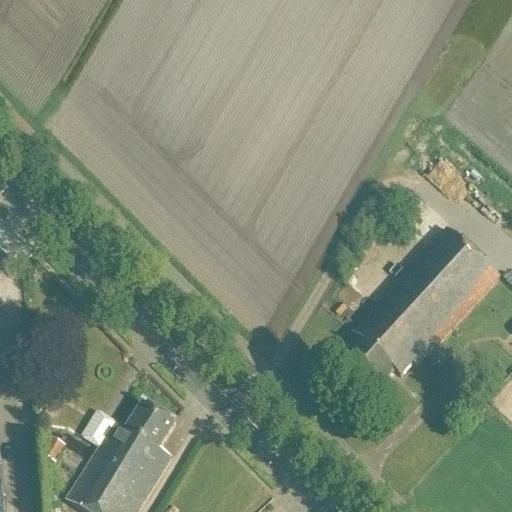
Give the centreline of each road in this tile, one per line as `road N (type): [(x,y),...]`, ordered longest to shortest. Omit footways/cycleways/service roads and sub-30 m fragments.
road 1 (tertiary): [(227,420),(0,188)]
road 2 (residential): [(55,161),(270,379)]
road 3 (residential): [(270,379),(402,511)]
road 4 (tertiary): [(318,511),(227,420)]
